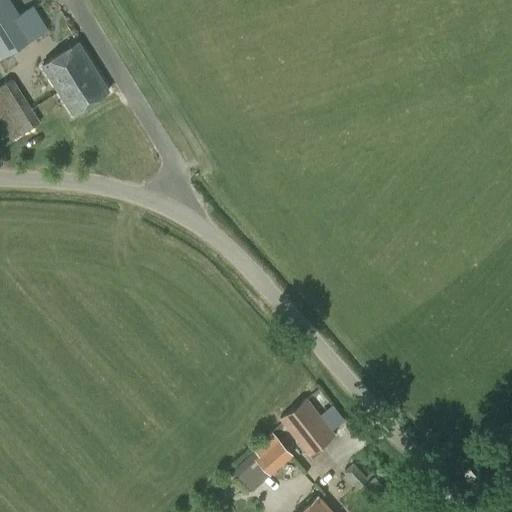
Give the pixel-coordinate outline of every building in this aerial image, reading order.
[(10,0),(0,0),(0,57),(0,58),(2,58),(47,29),(33,6),(19,14),(10,0)] [(60,54),(42,66),(73,114),(90,102),(108,91),(77,43),(60,54)] [(11,78),(0,85),(0,123),(11,140),(39,122),(11,78)] [(307,456),(335,435),(306,397),(278,419),(307,456)] [(269,476),(293,455),(271,431),(251,449),(257,456),(254,459),(269,476)] [(356,488),(367,478),(354,463),(342,471),(356,488)] [(331,511),(317,496),(299,511),(331,511)]
